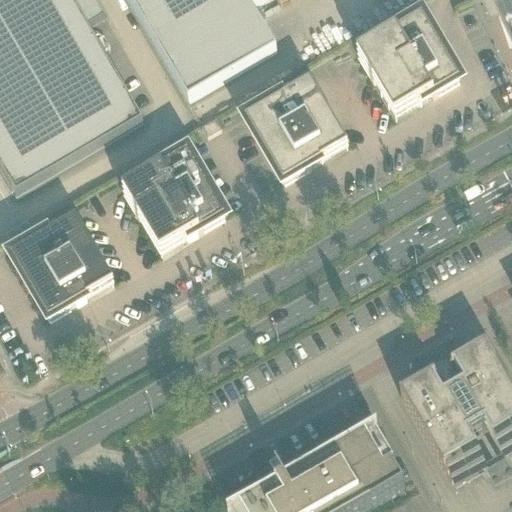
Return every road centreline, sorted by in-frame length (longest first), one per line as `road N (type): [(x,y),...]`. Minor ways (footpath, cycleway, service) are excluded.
road 1 (secondary): [(511,140),(19,426)]
road 2 (secondary): [(52,456),(511,194)]
road 3 (unclassified): [(52,456),(150,462),(181,449),(511,258)]
